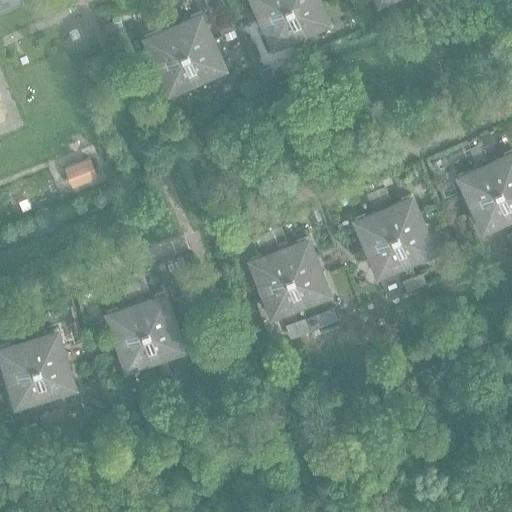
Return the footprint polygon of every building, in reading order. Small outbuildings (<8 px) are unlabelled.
[(288,5),(286,0),(252,0),(253,2),(254,1),(261,17),(288,5)] [(329,20),(324,9),(323,10),(318,0),(300,0),(288,5),(300,31),(317,24),(318,25),(329,20)] [(300,31),(288,5),(261,17),(268,33),(267,34),(272,45),(283,40),(283,39),(300,31)] [(211,39),(204,22),(206,22),(201,11),(189,16),(190,17),(173,25),(184,51),(211,39)] [(184,51),(173,25),(155,32),(155,31),(143,36),(148,47),(150,46),(157,63),(184,51)] [(225,66),(220,54),(218,55),(211,39),(184,51),(195,77),(213,69),(213,71),(225,66)] [(195,77),(184,51),(157,63),(164,79),(163,80),(167,91),(179,86),(178,84),(195,77)] [(482,155),(477,143),(470,147),(475,158),(482,155)] [(511,181),(511,148),(502,153),(503,155),(486,162),(498,188),(511,181)] [(96,175),(90,159),(65,168),(71,184),(96,175)] [(498,188),(486,162),(469,170),(468,169),(457,174),(462,186),(464,185),(471,201),(498,188)] [(387,194),(380,179),(372,182),(375,189),(379,198),(387,194)] [(511,181),(498,188),(510,214),(511,212),(511,181)] [(510,214),(498,188),(471,201),(479,217),(477,217),(482,228),(494,223),(493,222),(510,214)] [(380,200),(379,198),(375,189),(368,192),(373,204),(380,200)] [(421,221),(414,205),(416,204),(411,193),(400,198),(400,200),(383,207),(394,233),(421,221)] [(394,233),(383,207),(366,214),(365,213),(354,218),(359,229),(360,229),(367,245),(394,233)] [(435,248),(430,237),(428,238),(421,221),(394,233),(405,259),(423,252),(423,253),(435,248)] [(405,259),(394,233),(367,245),(374,261),(372,261),(377,273),(389,268),(388,267),(405,259)] [(317,264),(310,248),(312,247),(307,235),(296,240),(296,241),(279,248),(289,275),(317,264)] [(289,275),(279,248),(261,255),(261,253),(249,258),(253,269),(255,268),(261,285),(289,275)] [(329,292),(325,280),(323,281),(317,264),(289,275),(299,301),(317,295),(318,297),(329,292)] [(425,281),(421,272),(403,280),(407,289),(425,281)] [(299,301),(289,275),(261,285),(268,302),(266,303),(271,314),(282,309),(282,308),(299,301)] [(141,292),(137,280),(121,286),(126,297),(141,292)] [(173,320),(167,303),(169,302),(165,290),(153,294),(153,296),(136,302),(145,329),(173,320)] [(145,329),(136,302),(118,308),(117,307),(106,311),(110,322),(111,322),(117,339),(145,329)] [(325,324),(320,312),(306,317),(311,329),(325,324)] [(33,328),(29,316),(21,319),(25,330),(33,328)] [(310,330),(305,317),(297,320),(302,333),(310,330)] [(185,348),(180,336),(179,337),(173,320),(145,329),(154,356),(172,350),(173,352),(185,348)] [(64,357),(59,340),(60,340),(57,328),(45,331),(45,333),(27,338),(36,366),(64,357)] [(154,356),(145,329),(117,339),(123,356),(121,356),(125,367),(137,363),(136,362),(154,356)] [(36,366),(27,338),(9,344),(9,342),(0,345),(0,355),(1,358),(2,357),(7,374),(36,366)] [(75,386),(71,374),(69,374),(64,357),(36,366),(44,393),(62,388),(63,389),(75,386)] [(171,373),(166,360),(157,363),(161,376),(171,373)] [(44,393),(36,366),(7,374),(13,391),(11,392),(15,403),(27,400),(26,398),(44,393)] [(135,419),(128,400),(118,404),(117,401),(110,404),(118,426),(135,419)] [(62,418),(59,408),(40,414),(43,423),(62,418)]
